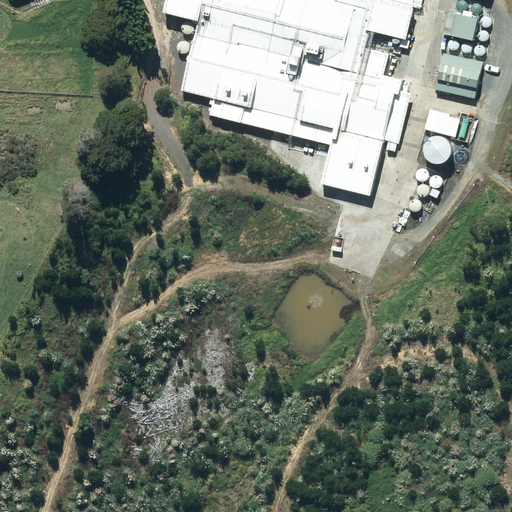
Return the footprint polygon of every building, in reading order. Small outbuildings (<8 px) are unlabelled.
[(308,180),(365,196),(422,0),(145,0),(144,6),(198,22),(178,89),(323,130),(308,180)] [(479,18),(456,14),(447,12),(443,35),(449,36),(475,41),(479,18)] [(475,56),(437,47),(428,82),(467,91),(475,56)] [(432,109),(427,128),(446,133),(451,114),(432,109)] [(425,152),(425,153),(427,158),(427,159),(428,160),(429,161),(430,162),(431,163),(432,164),(433,164),(435,165),(436,165),(437,165),(438,166),(440,166),(441,166),(442,166),(444,165),(445,165),(446,164),(447,164),(448,163),(449,162),(450,161),(451,160),(452,159),(453,158),(453,157),(454,156),(454,155),(455,153),(455,152),(455,151),(455,149),(455,148),(454,147),(454,146),(453,144),(453,143),(452,142),(451,141),(450,140),(449,139),(448,138),(447,138),(446,137),(445,136),(444,136),(442,136),(441,136),(440,136),(438,136),(437,136),(436,136),(435,136),(433,137),(432,138),(431,138),(430,139),(429,140),(428,141),(427,142),(427,143),(426,144),(426,145),(425,147),(425,148),(425,149),(425,151),(425,152)]
